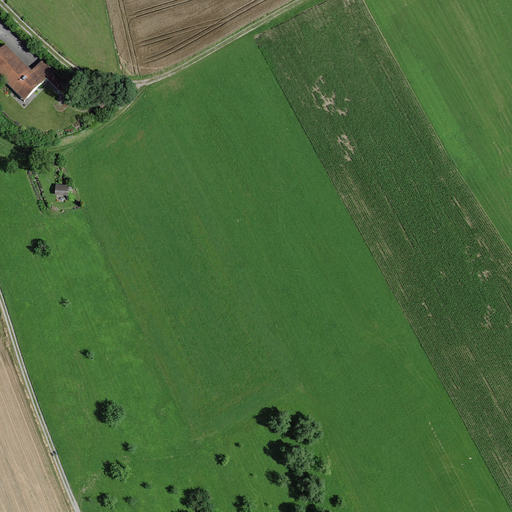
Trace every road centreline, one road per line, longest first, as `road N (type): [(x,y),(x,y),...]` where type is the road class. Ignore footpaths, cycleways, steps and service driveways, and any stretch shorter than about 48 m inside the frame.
road 1 (track): [(81,511),(0,295)]
road 2 (track): [(173,67),(133,82),(91,79),(0,4)]
